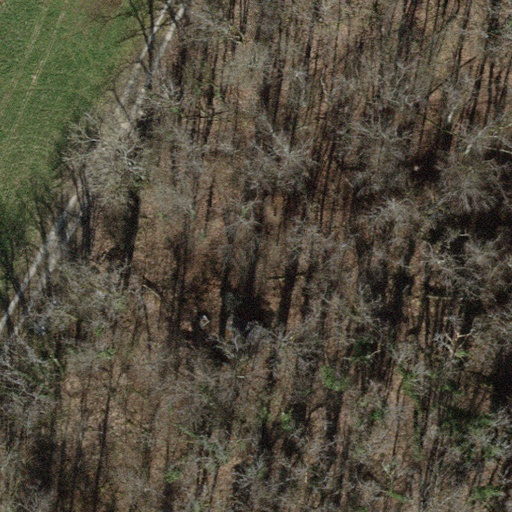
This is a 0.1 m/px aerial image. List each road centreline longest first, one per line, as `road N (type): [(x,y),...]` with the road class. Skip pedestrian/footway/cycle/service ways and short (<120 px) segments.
road 1 (track): [(0,370),(132,116)]
road 2 (track): [(132,116),(186,0)]
